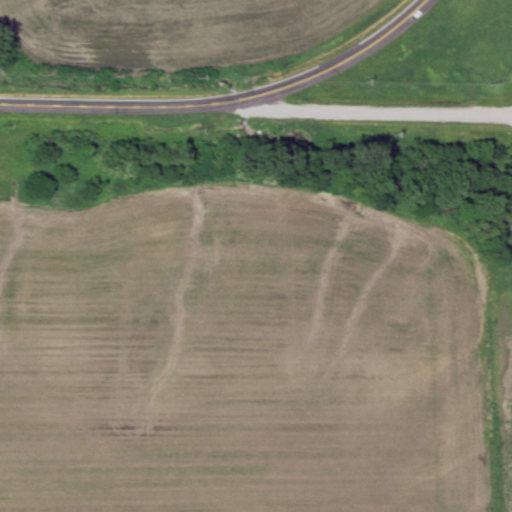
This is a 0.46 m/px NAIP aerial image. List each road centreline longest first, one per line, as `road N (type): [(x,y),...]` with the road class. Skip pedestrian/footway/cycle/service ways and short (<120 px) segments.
road 1 (tertiary): [(0,105),(227,103),(357,55),(427,0)]
road 2 (residential): [(511,117),(276,112),(227,103)]
